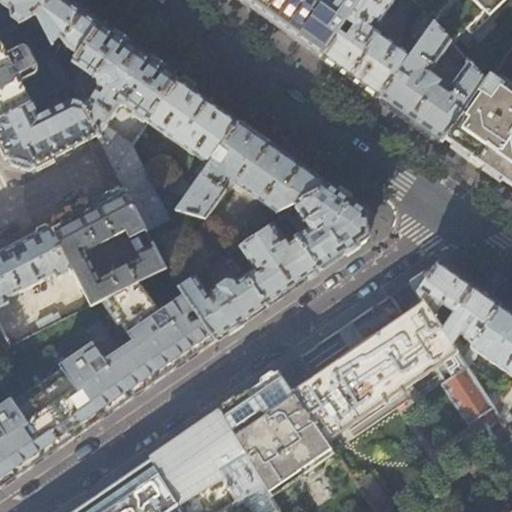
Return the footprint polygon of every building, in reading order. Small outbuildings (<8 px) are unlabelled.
[(0,0),(0,4),(10,11),(11,19),(21,24),(37,16),(37,15),(47,0),(0,0)] [(73,6),(64,0),(47,0),(37,15),(37,16),(53,47),(58,41),(61,44),(56,52),(67,74),(100,26),(73,6)] [(295,0),(238,0),(253,10),(277,26),(295,0)] [(340,0),(336,6),(327,0),(295,0),(277,26),(297,41),(321,58),(340,32),(347,22),(362,0),(340,0)] [(380,100),(411,57),(374,32),(396,0),(362,0),(347,22),(356,28),(349,38),(340,32),(321,58),(351,79),(380,100)] [(505,0),(412,0),(425,14),(434,24),(451,43),(483,11),(489,16),(505,0)] [(423,40),(434,24),(425,14),(412,33),(423,40)] [(67,74),(56,52),(53,47),(37,16),(21,24),(0,35),(0,34),(0,120),(32,104),(43,98),(48,96),(72,84),(71,82),(67,74)] [(380,100),(411,122),(442,144),(445,140),(485,84),(451,43),(434,24),(423,40),(411,57),(380,100)] [(138,52),(100,26),(67,74),(71,82),(80,68),(95,78),(98,91),(90,102),(83,106),(98,136),(114,168),(131,144),(132,144),(106,127),(120,105),(122,104),(123,105),(147,122),(148,122),(178,80),(138,52)] [(511,95),(489,79),(485,84),(445,140),(475,161),(511,186),(511,95)] [(208,101),(178,80),(148,122),(147,122),(201,160),(194,171),(199,174),(239,123),(208,101)] [(37,113),(32,104),(0,120),(0,141),(10,161),(34,168),(64,153),(98,136),(83,106),(73,102),(40,119),(38,123),(33,122),(33,120),(32,118),(36,115),(37,113)] [(284,154),(239,123),(199,174),(192,183),(180,200),(175,208),(203,219),(223,191),(219,188),(226,178),(279,214),(277,211),(330,186),(284,154)] [(138,135),(132,144),(140,149),(146,140),(138,135)] [(168,218),(131,144),(114,168),(125,189),(142,224),(145,230),(168,218)] [(180,200),(192,183),(180,175),(168,192),(180,200)] [(349,200),(330,186),(277,211),(279,214),(281,218),(282,218),(296,212),(308,228),(295,237),(319,270),(344,253),(367,238),(367,213),(349,200)] [(126,233),(142,224),(125,189),(124,190),(83,211),(52,228),(69,261),(85,253),(126,233)] [(165,268),(145,230),(142,224),(126,233),(139,260),(99,280),(85,253),(69,261),(74,271),(91,306),(106,299),(165,268)] [(292,289),(319,270),(295,237),(286,244),(272,224),(239,247),(255,269),(246,276),(267,307),(292,289)] [(69,261),(52,228),(13,247),(0,253),(0,309),(9,305),(7,300),(55,276),(57,280),(74,271),(69,261)] [(468,284),(438,262),(409,282),(461,361),(500,306),(468,284)] [(0,488),(25,472),(79,435),(130,400),(178,367),(215,342),(179,289),(178,288),(169,274),(165,268),(106,299),(123,322),(121,324),(133,341),(104,360),(93,343),(59,366),(62,370),(14,402),(11,399),(0,406),(0,488)] [(177,269),(169,274),(178,288),(192,279),(187,271),(177,269)] [(195,277),(192,279),(178,288),(179,289),(215,342),(246,320),(267,307),(246,276),(234,284),(233,282),(226,281),(207,294),(195,277)] [(389,296),(402,317),(313,378),(299,357),(279,371),(328,443),(433,371),(441,384),(440,385),(486,459),(511,441),(511,437),(503,424),(494,410),(485,397),(473,378),(461,361),(409,282),(389,296)] [(511,375),(511,314),(500,306),(461,361),(473,378),(477,372),(469,365),(474,359),(477,351),(482,354),(481,356),(493,364),(495,363),(511,375)] [(39,332),(61,321),(58,315),(53,317),(52,316),(35,325),(39,332)] [(270,499),(336,455),(328,443),(279,371),(249,391),(219,412),(262,485),(270,499)] [(511,384),(504,395),(494,410),(503,424),(509,419),(505,411),(511,400),(511,384)] [(494,410),(504,395),(494,393),(485,397),(494,410)] [(262,485),(219,412),(199,426),(148,461),(178,504),(223,476),(227,482),(225,484),(227,487),(230,486),(238,500),(241,498),(262,485)] [(173,511),(181,507),(178,504),(148,461),(88,502),(73,511),(173,511)] [(270,499),(262,485),(241,498),(250,511),(273,511),(276,510),(270,499)] [(461,511),(441,490),(418,511),(461,511)]
